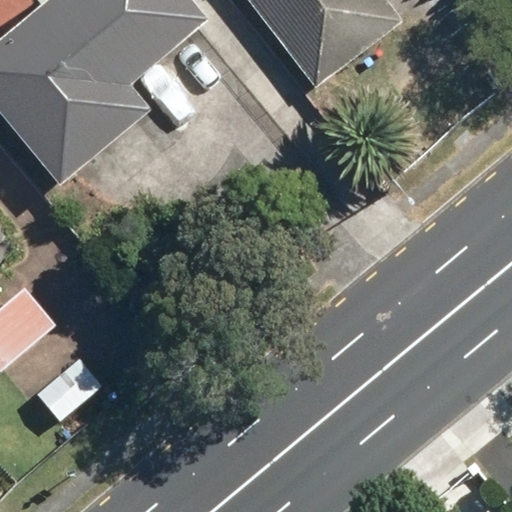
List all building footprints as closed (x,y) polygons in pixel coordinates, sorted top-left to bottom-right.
[(220,27),(197,0),(65,0),(0,55),(0,113),(72,198),(163,120),(141,94),(220,27)] [(244,0),(317,94),(405,27),(384,0),(244,0)] [(0,243),(8,236),(0,227),(0,243)] [(61,329),(32,297),(0,325),(0,372),(5,378),(61,329)] [(63,434),(108,390),(79,360),(34,405),(63,434)]
